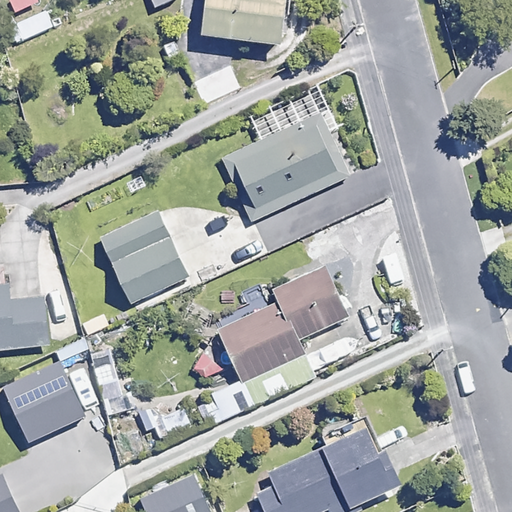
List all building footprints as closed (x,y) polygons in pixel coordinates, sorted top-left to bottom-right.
[(289,0),(211,0),(207,27),(283,40),(289,0)] [(51,29),(44,12),(6,28),(13,45),(51,29)] [(240,88),(229,65),(192,82),(202,105),(240,88)] [(309,117),(227,152),(249,202),(330,168),(309,117)] [(105,260),(164,232),(152,207),(93,235),(105,260)] [(105,260),(124,299),(183,271),(164,232),(105,260)] [(322,262),(269,285),(276,299),(291,332),(343,309),(322,262)] [(0,348),(52,346),(49,289),(7,291),(7,277),(0,277),(0,348)] [(296,344),(291,332),(276,299),(209,329),(230,374),(296,344)] [(225,367),(209,348),(187,366),(203,385),(225,367)] [(84,415),(58,361),(3,388),(29,442),(84,415)] [(126,409),(113,363),(93,368),(105,415),(126,409)] [(233,393),(202,404),(209,425),(240,414),(233,393)] [(192,430),(184,408),(161,417),(169,438),(192,430)] [(388,420),(325,446),(347,500),(350,506),(412,480),(388,420)] [(265,471),(270,483),(282,511),(317,511),(347,500),(325,446),(265,471)] [(0,475),(0,511),(17,511),(1,475),(0,475)] [(257,511),(282,511),(270,483),(249,491),(257,511)]
